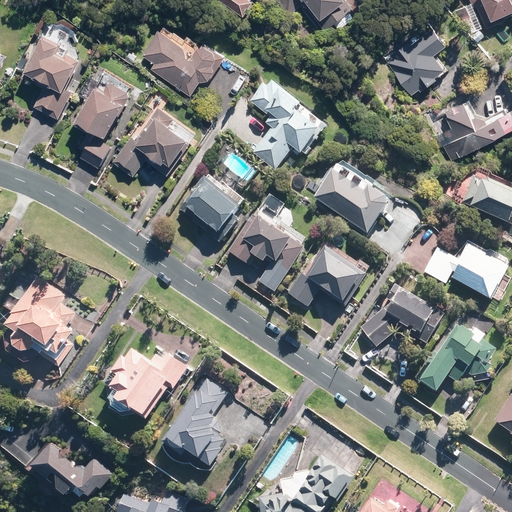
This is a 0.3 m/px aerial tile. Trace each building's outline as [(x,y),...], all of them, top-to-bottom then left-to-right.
[(249,0),(224,0),(245,14),(253,2),(249,0)] [(284,0),(293,11),(307,1),(328,27),(356,5),(351,0),(284,0)] [(511,0),(477,0),(488,25),(511,15),(511,0)] [(436,32),(391,64),(412,93),(446,68),(435,53),(445,45),(436,32)] [(187,49),(164,34),(147,61),(193,91),(203,76),(205,77),(219,56),(204,47),(195,61),(184,53),(187,49)] [(81,56),(47,39),(28,76),(48,86),(39,105),(60,116),(71,94),(64,90),(81,56)] [(0,74),(8,56),(0,52),(0,74)] [(108,134),(130,95),(109,83),(105,91),(100,88),(79,123),(92,130),(82,146),(88,149),(84,156),(101,166),(112,146),(97,137),(101,130),(108,134)] [(305,150),(321,129),(297,111),(302,105),(276,85),(272,89),(268,86),(255,102),(275,117),(270,123),(276,127),(257,151),(278,167),(296,143),(305,150)] [(461,138),(447,145),(453,159),(511,130),(511,114),(480,129),(468,103),(448,113),(461,138)] [(195,134),(163,110),(139,141),(135,138),(118,162),(135,174),(147,156),(168,171),(195,134)] [(338,173),(321,197),(370,231),(390,201),(375,190),(371,195),(338,173)] [(511,189),(479,174),(467,200),(510,221),(511,215),(511,189)] [(209,181),(187,209),(222,238),(245,210),(209,181)] [(262,222),(255,218),(234,251),(250,261),(258,250),(267,257),(270,252),(279,258),(276,263),(289,271),(305,247),(263,220),(262,222)] [(462,261),(440,249),(428,270),(447,280),(453,268),(458,271),(456,276),(496,298),(511,269),(470,246),(462,261)] [(368,273),(329,247),(308,278),(306,276),(296,291),(310,301),(320,286),(347,304),(368,273)] [(64,298),(39,282),(12,323),(23,331),(17,340),(33,350),(39,341),(48,347),(72,311),(60,303),(64,298)] [(397,304),(395,302),(366,327),(380,343),(402,324),(428,341),(446,314),(407,288),(397,304)] [(495,351),(460,327),(440,357),(435,353),(419,377),(437,390),(449,372),(463,381),(473,366),(482,372),(495,351)] [(147,410),(170,376),(178,381),(187,368),(162,352),(154,363),(135,351),(128,361),(125,359),(117,370),(124,374),(117,384),(126,390),(124,395),(147,410)] [(209,382),(174,435),(212,460),(225,440),(210,430),(218,418),(210,413),(223,392),(209,382)] [(511,403),(501,419),(511,426),(511,403)] [(53,449),(40,465),(73,491),(80,482),(93,492),(110,472),(96,460),(85,475),(53,449)] [(313,476),(287,481),(289,494),(265,499),(267,511),(324,511),(350,472),(325,457),(313,476)] [(184,511),(189,499),(172,493),(168,506),(157,502),(155,506),(131,497),(126,511),(130,511),(184,511)] [(393,511),(374,499),(365,511),(393,511)]
